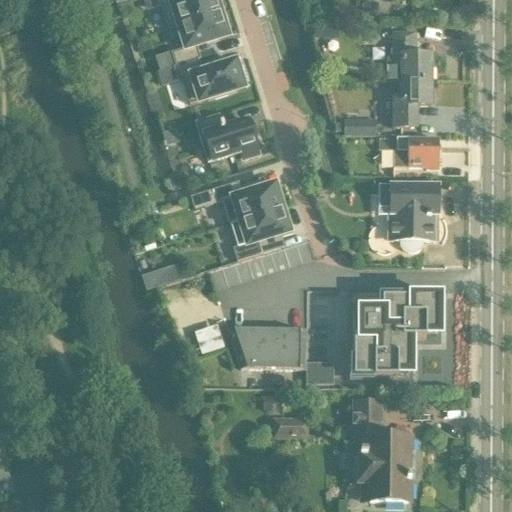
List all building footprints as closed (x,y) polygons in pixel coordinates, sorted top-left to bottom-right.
[(177,30),(177,29),(222,15),(216,0),(184,0),(181,1),(180,0),(153,0),(156,11),(160,9),(168,33),(177,30)] [(197,62),(200,61),(196,49),(227,39),(226,35),(228,34),(222,15),(177,29),(177,30),(184,51),(170,55),(175,69),(197,62)] [(390,84),(400,84),(430,84),(430,59),(414,59),(414,37),(392,37),(392,68),(390,68),(390,84)] [(227,96),(243,91),(242,87),(244,87),(238,66),(236,67),(235,64),(201,75),(197,62),(175,69),(173,70),(177,84),(181,83),(189,108),(214,100),(214,102),(228,98),(227,96)] [(430,84),(400,84),(400,100),(392,100),(392,133),(414,133),(414,110),(430,110),(430,84)] [(194,125),(207,166),(241,155),(243,162),(257,158),(252,142),(255,141),(251,127),(248,128),(246,124),(222,131),(218,117),(194,125)] [(374,124),(342,125),(342,140),(374,140),(374,124)] [(426,171),(426,173),(438,173),(438,143),(397,143),(378,142),(378,154),(393,154),(393,171),(426,171)] [(222,204),(229,228),(283,211),(277,191),(275,192),(274,187),(222,204)] [(420,252),(422,249),(420,248),(420,244),(433,244),(433,219),(438,219),(438,188),(378,188),(378,211),(390,211),(390,244),(403,244),(403,248),(401,249),(403,252),(405,254),(408,255),(411,256),(414,255),(417,254),(420,252)] [(209,208),(217,206),(213,193),(204,195),(209,208)] [(291,236),(283,211),(229,228),(236,250),(232,251),(236,265),(261,258),(257,245),(278,238),(279,240),(291,236)] [(176,267),(159,273),(164,288),(181,282),(176,267)] [(409,376),(409,342),(425,342),(425,340),(436,341),(436,336),(437,336),(437,302),(439,302),(439,300),(409,300),(409,301),(381,301),(381,315),(360,315),(360,339),(353,339),(353,380),(373,380),(373,382),(397,382),(397,380),(407,380),(407,376),(409,376)] [(227,332),(240,373),(304,374),(305,334),(227,332)] [(306,366),(305,388),(333,388),(333,366),(306,366)] [(358,506),(408,506),(408,485),(409,485),(409,479),(407,479),(407,455),(410,455),(410,441),(381,441),(381,405),(354,405),(353,445),(365,445),(364,457),(359,457),(358,506)] [(274,424),(274,440),(306,440),(306,424),(274,424)]
